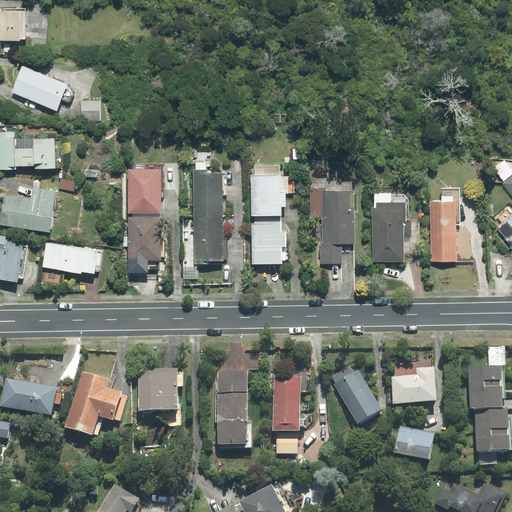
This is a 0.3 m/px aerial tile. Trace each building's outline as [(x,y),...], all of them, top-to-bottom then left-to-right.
[(0,11),(0,53),(5,54),(5,41),(28,41),(28,11),(0,11)] [(25,65),(14,94),(63,113),(74,84),(25,65)] [(104,127),(104,100),(85,99),(84,126),(104,127)] [(22,167),(63,169),(64,140),(22,138),(22,132),(5,131),(3,170),(22,171),(22,167)] [(201,170),(198,170),(199,262),(231,262),(230,169),(212,170),(211,163),(201,163),(201,170)] [(284,166),(257,166),(256,215),(290,216),(290,207),(295,207),(296,176),(284,175),(284,166)] [(88,169),(87,176),(107,177),(107,170),(88,169)] [(170,170),(135,169),(133,213),(168,214),(170,170)] [(62,176),(60,189),(78,192),(80,179),(62,176)] [(37,200),(10,197),(7,226),(59,231),(63,191),(38,189),(37,200)] [(398,202),(399,194),(381,193),(376,261),(411,263),(415,203),(398,202)] [(463,201),(435,201),(435,262),(463,262),(463,201)] [(511,206),(502,215),(510,224),(502,231),(511,242),(511,206)] [(171,218),(135,217),(134,260),(170,261),(171,218)] [(290,224),(259,223),(258,265),(289,265),(290,248),(294,249),(294,231),(290,231),(290,224)] [(0,272),(7,274),(6,280),(25,283),(33,243),(0,237),(0,272)] [(108,251),(50,242),(47,265),(104,274),(108,251)] [(434,362),(405,363),(406,377),(391,377),(392,407),(435,405),(434,362)] [(383,412),(359,372),(354,375),(348,364),(328,376),(358,426),(383,412)] [(501,369),(467,371),(469,414),(475,414),(476,455),(508,455),(507,409),(503,409),(501,369)] [(180,407),(178,407),(179,390),(183,390),(183,376),(179,376),(179,372),(139,372),(138,415),(160,415),(169,428),(180,428),(180,407)] [(248,372),(217,372),(217,449),(247,449),(248,372)] [(305,421),(300,421),(301,373),(273,373),(272,436),(276,436),(276,456),(297,457),(297,436),(299,436),(300,430),(305,430),(305,421)] [(127,396),(113,391),(116,384),(87,375),(68,432),(97,441),(103,422),(118,426),(127,396)] [(56,392),(7,382),(1,409),(51,419),(56,392)] [(10,425),(0,422),(0,440),(7,442),(10,425)] [(435,435),(401,427),(395,455),(429,463),(435,435)] [(293,511),(279,484),(222,511),(293,511)] [(442,490),(434,506),(446,511),(495,511),(505,494),(486,484),(479,498),(454,485),(450,494),(442,490)] [(91,511),(70,511),(69,511),(134,511),(139,504),(114,489),(99,511),(91,511)]
